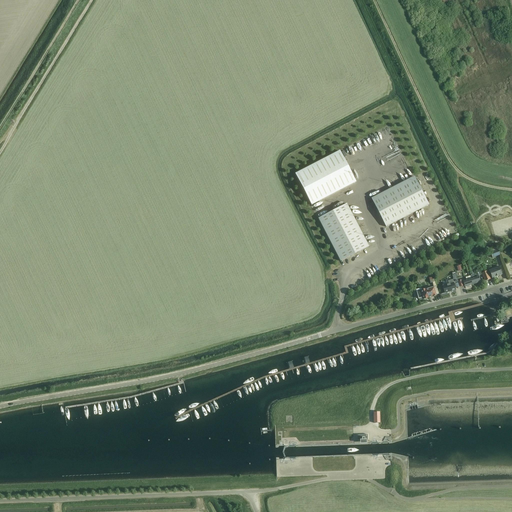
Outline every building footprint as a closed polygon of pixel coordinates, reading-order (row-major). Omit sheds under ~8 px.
[(311,205),(356,182),(340,151),(295,174),(311,205)] [(386,227),(429,205),(414,177),(371,199),(386,227)] [(340,261),(369,247),(347,204),(318,219),(340,261)] [(492,279),(501,275),(498,267),(489,271),(492,279)] [(484,282),(490,280),(487,271),(482,273),(481,273),(484,282)] [(453,280),(447,281),(448,284),(442,286),(444,294),(455,291),(453,283),(458,282),(455,274),(452,275),(453,280)] [(471,276),(470,276),(472,285),(480,282),(478,276),(474,278),(473,274),(470,275),(471,276)] [(464,287),(472,285),(470,276),(465,278),(466,280),(462,281),(464,287)] [(432,297),(436,296),(435,295),(433,288),(425,290),(425,289),(421,291),(420,289),(416,290),(418,299),(422,298),(423,300),(427,298),(432,297)]
